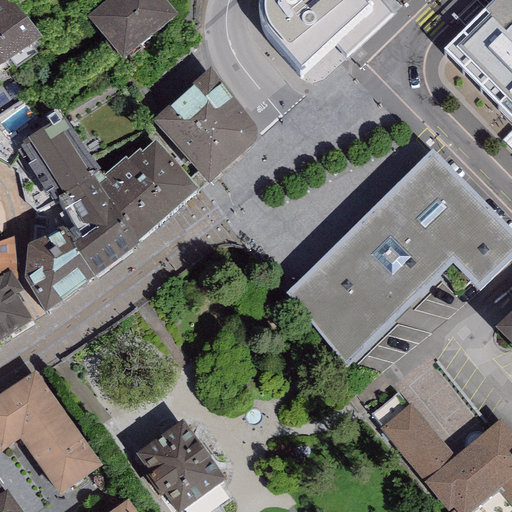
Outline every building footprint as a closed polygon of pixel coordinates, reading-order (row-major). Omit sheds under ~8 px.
[(0,0),(0,78),(41,52),(5,0),(0,0)] [(166,0),(104,0),(86,15),(122,59),(177,14),(166,0)] [(374,11),(364,0),(258,0),(257,7),(257,15),(260,25),(264,32),(301,78),(374,11)] [(383,0),(390,9),(396,4),(402,9),(412,0),(383,0)] [(511,15),(503,7),(444,64),(511,132),(511,15)] [(209,70),(151,120),(207,184),(254,143),(257,136),(257,130),(255,122),(209,70)] [(51,120),(22,138),(34,158),(27,163),(46,192),(50,190),(53,196),(57,193),(92,171),(96,169),(62,117),(60,118),(54,108),(47,113),(51,120)] [(96,169),(92,171),(140,240),(198,185),(156,136),(141,149),(139,146),(127,156),(125,154),(106,171),(101,166),(96,169)] [(511,230),(432,149),(284,294),(351,362),(452,263),(480,291),(511,258),(511,230)] [(95,273),(140,240),(92,171),(57,193),(71,219),(63,225),(94,272),(95,273)] [(94,272),(63,225),(28,239),(24,273),(48,312),(63,302),(60,296),(94,272)] [(0,271),(11,267),(16,264),(13,234),(0,238),(0,271)] [(0,344),(34,324),(30,318),(32,315),(14,289),(22,285),(11,267),(0,271),(0,344)] [(511,308),(494,326),(511,344),(511,308)] [(35,369),(0,392),(0,447),(18,435),(58,493),(103,463),(35,369)] [(410,403),(379,429),(424,481),(454,455),(410,403)] [(454,455),(424,481),(450,511),(454,508),(457,511),(470,511),(497,490),(511,507),(511,431),(500,417),(454,455)] [(183,420),(136,454),(177,511),(181,511),(226,479),(183,420)] [(22,511),(0,478),(0,511),(22,511)] [(107,511),(136,511),(127,498),(107,511)]
